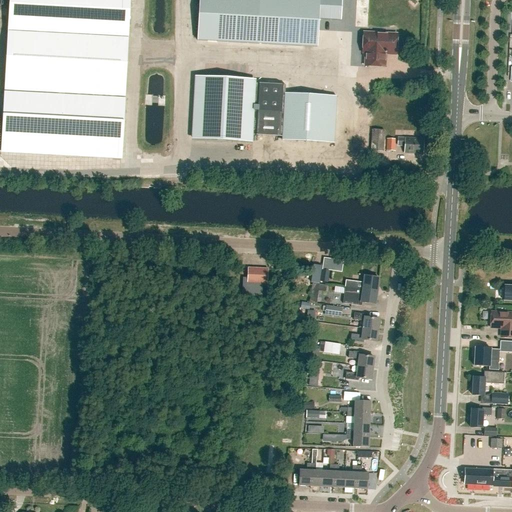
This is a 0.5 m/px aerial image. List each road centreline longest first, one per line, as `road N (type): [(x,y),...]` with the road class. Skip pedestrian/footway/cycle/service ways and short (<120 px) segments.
road 1 (track): [(452,182),(0,170)]
road 2 (tertiary): [(397,251),(0,231)]
road 3 (unclassified): [(374,511),(0,490)]
road 4 (secondary): [(415,489),(440,417),(449,253)]
road 5 (residential): [(397,251),(379,379),(384,440)]
road 6 (secondary): [(449,253),(457,114)]
